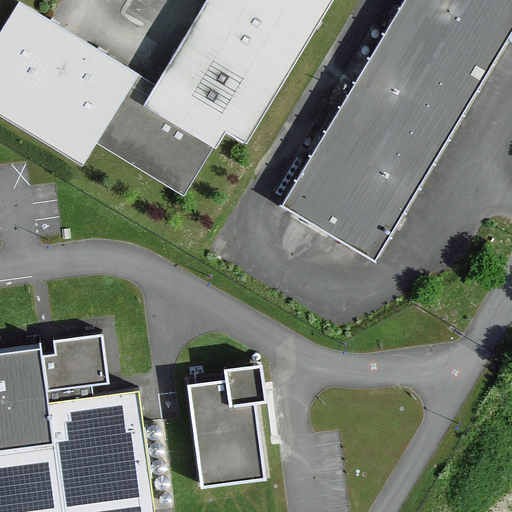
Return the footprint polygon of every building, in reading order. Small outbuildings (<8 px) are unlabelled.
[(207,0),(169,63),(155,85),(220,124),(241,137),(324,0),(207,0)] [(511,0),(405,0),(284,204),(378,259),(503,50),(511,33),(511,0)] [(18,1),(0,30),(0,107),(80,156),(93,135),(132,71),(51,21),(18,1)] [(132,71),(93,135),(181,188),(220,124),(155,85),(148,81),(132,71)] [(56,339),(58,352),(44,354),(42,340),(40,340),(41,346),(0,351),(0,511),(157,511),(146,422),(142,388),(96,395),(95,384),(112,382),(106,332),(56,339)] [(190,382),(204,486),(269,477),(255,374),(190,382)]
